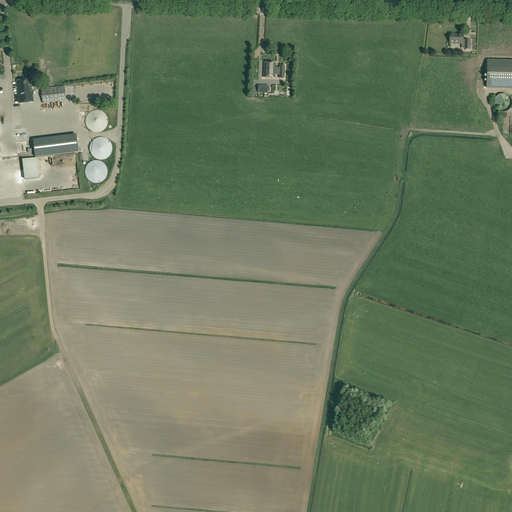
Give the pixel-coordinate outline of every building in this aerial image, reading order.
[(470,50),(470,41),(463,40),(463,35),(450,34),(450,43),(465,44),(465,50),(470,50)] [(511,61),(487,61),(487,87),(511,88),(511,61)] [(276,69),(276,63),(264,63),(264,78),(275,78),(276,73),(280,73),(280,78),(285,78),(285,65),(280,65),(280,69),(276,69)] [(34,102),(31,79),(17,81),(20,104),(34,102)] [(43,104),(66,101),(65,87),(41,90),(43,104)] [(511,104),(511,103),(511,101),(511,99),(510,98),(509,97),(508,96),(507,95),(505,94),(503,94),(501,95),(499,95),(497,96),(497,97),(495,99),(495,100),(494,102),(494,103),(495,105),(495,106),(496,108),(497,110),(499,111),(501,112),(502,112),(504,112),(505,112),(507,111),(509,110),(510,109),(510,108),(511,106),(511,104)] [(36,118),(69,115),(68,104),(35,107),(36,118)] [(24,124),(23,110),(14,110),(15,125),(24,124)] [(106,115),(105,114),(104,113),(103,112),(102,111),(101,111),(99,110),(98,110),(97,110),(95,110),(94,111),(93,111),(91,112),(90,112),(89,113),(88,114),(88,115),(87,117),(86,118),(86,119),(86,120),(86,122),(86,123),(87,124),(87,126),(88,127),(88,128),(89,129),(90,130),(92,131),(93,131),(94,132),(95,132),(97,132),(98,132),(99,132),(101,131),(102,131),(103,130),(104,129),(105,128),(106,127),(107,126),(107,125),(108,124),(108,122),(108,121),(108,120),(108,118),(107,117),(107,116),(106,115)] [(69,119),(37,121),(38,130),(70,127),(69,119)] [(110,142),(109,141),(108,140),(107,139),(106,138),(104,138),(103,138),(102,137),(100,137),(99,137),(98,138),(97,138),(95,139),(94,140),(93,140),(92,141),(91,143),(91,144),(90,145),(90,146),(90,148),(90,149),(90,150),(90,152),(91,153),(92,154),(92,155),(93,156),(94,157),(95,158),(97,158),(98,159),(99,159),(101,159),(102,159),(103,159),(105,159),(106,158),(107,157),(108,157),(109,156),(110,155),(111,153),(111,152),(111,151),(112,150),(112,148),(112,147),(111,146),(111,144),(110,143),(110,142)] [(39,156),(23,157),(25,180),(27,180),(27,178),(40,177),(39,156)] [(105,166),(104,165),(103,164),(102,163),(101,162),(99,162),(98,161),(97,161),(96,161),(94,161),(93,162),(92,162),(90,163),(89,163),(88,164),(87,165),(87,166),(86,167),(85,169),(85,170),(85,171),(85,173),(85,174),(85,175),(86,177),(87,178),(87,179),(88,180),(89,181),(90,181),(92,182),(93,183),(94,183),(96,183),(97,183),(98,183),(100,182),(101,182),(102,181),(103,180),(104,179),(105,178),(106,177),(106,176),(107,175),(107,173),(107,172),(107,171),(107,169),(106,168),(106,167),(105,166)]
